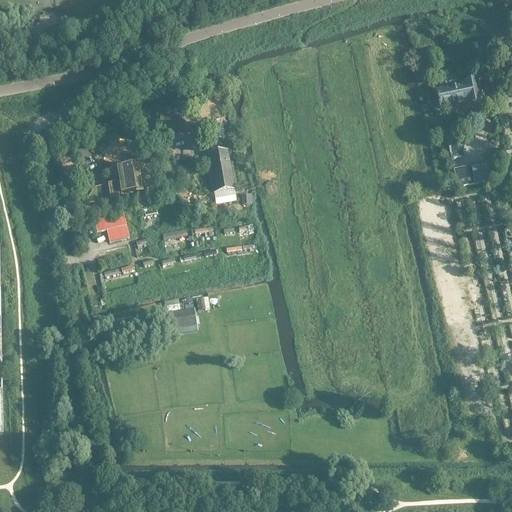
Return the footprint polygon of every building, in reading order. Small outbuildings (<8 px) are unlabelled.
[(76,33),(68,9),(61,12),(65,26),(47,31),(50,41),(76,33)] [(482,103),(478,82),(462,85),(462,87),(466,104),(466,106),(482,103)] [(462,87),(450,89),(453,107),(466,104),(462,87)] [(453,107),(450,89),(436,92),(440,110),(453,107)] [(209,137),(224,137),(223,122),(209,122),(209,137)] [(468,180),(463,159),(461,151),(464,151),(462,141),(447,144),(450,155),(449,155),(451,162),(457,183),(468,180)] [(207,156),(214,194),(234,190),(227,152),(207,156)] [(145,194),(142,177),(149,176),(148,165),(109,172),(115,181),(118,181),(118,185),(95,189),(90,196),(94,199),(95,204),(121,200),(121,197),(145,194)] [(128,236),(123,214),(122,212),(93,220),(96,232),(106,229),(109,241),(128,236)] [(186,231),(162,236),(163,242),(187,237),(186,231)] [(194,310),(162,315),(166,337),(197,332),(194,310)]
